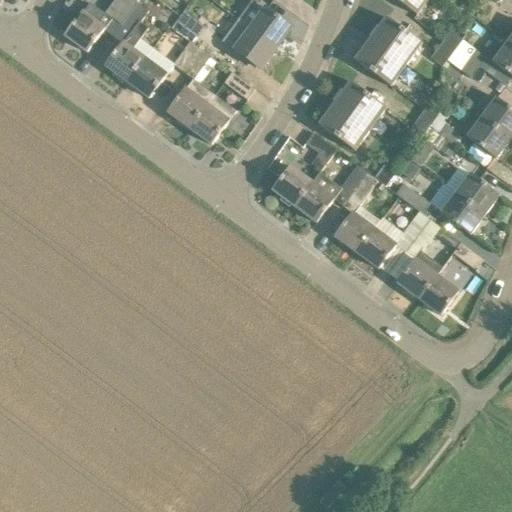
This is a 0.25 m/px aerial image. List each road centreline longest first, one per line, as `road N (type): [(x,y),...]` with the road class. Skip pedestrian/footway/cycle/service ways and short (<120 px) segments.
road 1 (residential): [(454,372),(222,199)]
road 2 (residential): [(222,199),(27,58)]
road 3 (residential): [(222,199),(269,159),(303,110),(345,0)]
road 4 (track): [(390,511),(472,402),(454,372)]
